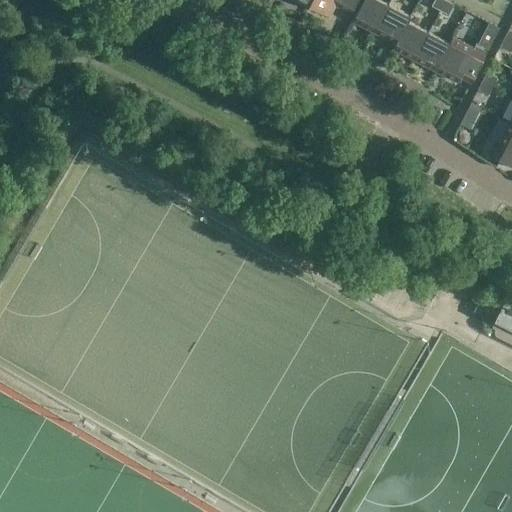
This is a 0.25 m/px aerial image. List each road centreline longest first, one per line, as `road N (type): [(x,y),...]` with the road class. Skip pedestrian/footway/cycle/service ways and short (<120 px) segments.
road 1 (residential): [(395,121),(167,0)]
road 2 (unclassified): [(446,282),(369,194),(395,121)]
road 3 (unclassified): [(511,192),(395,121)]
